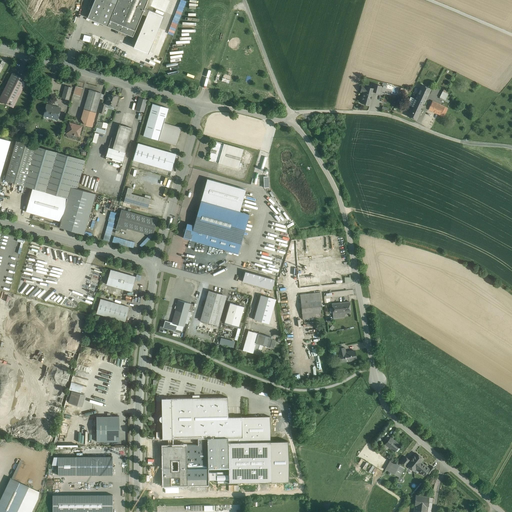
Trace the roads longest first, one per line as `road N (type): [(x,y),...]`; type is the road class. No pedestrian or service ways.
road 1 (residential): [(481,493),(382,403),(341,204),(296,127)]
road 2 (residential): [(137,511),(140,365),(153,267)]
road 3 (unclassified): [(288,111),(387,114),(444,138),(511,147)]
road 4 (residential): [(201,104),(0,48)]
road 5 (residential): [(153,267),(201,104)]
road 6 (residential): [(153,267),(0,221)]
